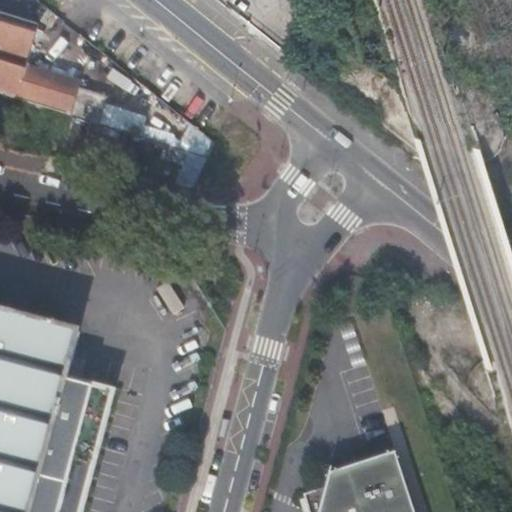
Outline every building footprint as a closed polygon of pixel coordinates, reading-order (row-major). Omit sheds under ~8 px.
[(0,91),(16,97),(23,74),(37,27),(0,15),(0,91)] [(89,121),(95,123),(102,99),(23,74),(16,97),(15,99),(54,111),(71,116),(89,121)] [(157,95),(146,86),(139,94),(150,103),(157,95)] [(66,144),(71,116),(54,111),(48,139),(66,144)] [(87,127),(89,121),(71,116),(66,144),(64,149),(111,159),(116,136),(105,134),(105,131),(87,127)] [(0,146),(19,151),(23,129),(0,123),(0,146)] [(192,185),(206,156),(191,152),(176,182),(192,185)] [(186,308),(169,282),(158,289),(175,314),(186,308)] [(0,511),(81,511),(114,391),(67,379),(79,331),(0,310),(0,511)] [(420,511),(403,456),(331,478),(328,489),(304,496),(309,511),(420,511)]
